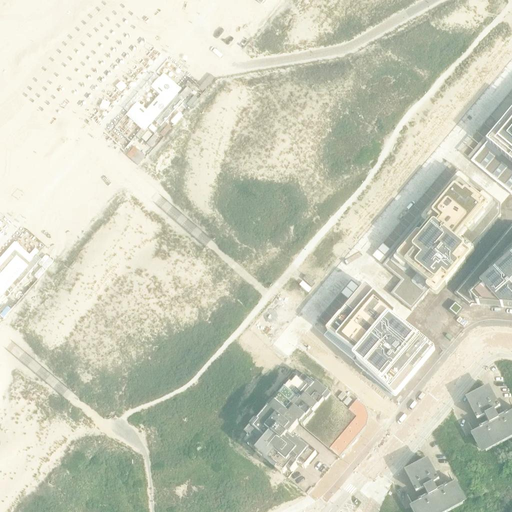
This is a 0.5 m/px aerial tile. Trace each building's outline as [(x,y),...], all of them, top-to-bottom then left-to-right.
[(206,88),(218,74),(214,71),(202,85),(206,88)] [(154,135),(185,100),(167,84),(160,93),(168,101),(155,116),(146,109),(136,120),(154,135)] [(109,113),(114,108),(109,103),(104,108),(109,113)] [(511,112),(471,161),(511,195),(511,194),(511,112)] [(383,266),(401,282),(391,294),(412,312),(432,287),(438,292),(444,284),(446,286),(466,263),(464,261),(470,253),(501,217),(501,205),(462,172),(461,173),(383,266)] [(511,225),(454,294),(468,306),(470,307),(472,305),(511,308),(511,225)] [(0,292),(19,309),(42,283),(23,266),(0,291),(0,292)] [(363,289),(324,336),(355,362),(355,363),(355,364),(355,365),(367,375),(391,395),(392,395),(393,395),(393,394),(394,394),(399,388),(401,385),(407,378),(409,380),(410,378),(408,377),(431,350),(432,349),(432,348),(432,347),(431,347),(420,337),(363,289)] [(455,303),(449,310),(449,311),(456,317),(457,317),(463,310),(463,309),(456,303),(455,303)] [(316,456),(309,451),(296,439),(300,435),(294,430),(299,424),(329,450),(344,433),(357,417),(349,409),(316,382),(313,386),(311,384),(312,383),(304,376),(300,380),(296,376),(247,434),(252,439),(247,444),(258,453),(259,452),(265,456),(263,458),(277,469),(278,468),(284,473),(283,474),(288,479),(293,473),(292,472),(298,465),(298,464),(300,462),(306,468),(316,456)] [(511,435),(511,412),(499,419),(494,410),(498,408),(488,389),(469,399),(479,419),(485,416),(490,424),(473,433),(483,451),(511,435)] [(367,415),(365,409),(364,407),(356,401),(349,409),(357,417),(366,424),(367,417),(367,415)] [(353,440),(365,426),(366,424),(357,417),(344,433),(353,440)] [(339,457),(353,440),(344,433),(329,450),(337,456),(338,456),(339,457)] [(443,511),(464,501),(455,483),(438,492),(433,483),(438,481),(427,462),(408,472),(418,491),(424,488),(429,497),(412,506),(415,511),(443,511)]
